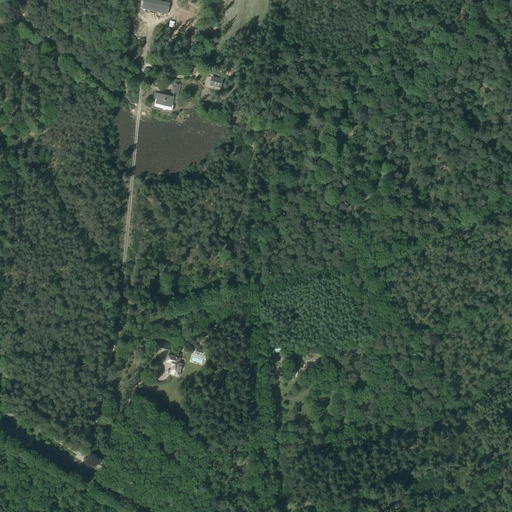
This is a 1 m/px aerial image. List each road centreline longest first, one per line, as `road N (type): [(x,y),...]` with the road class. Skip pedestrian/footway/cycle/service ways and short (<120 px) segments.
road 1 (track): [(120,326),(362,258),(511,193)]
road 2 (track): [(20,0),(15,42),(28,126),(69,212),(123,277)]
road 3 (track): [(248,290),(257,221),(288,168),(322,0)]
road 4 (track): [(36,0),(160,72),(190,77),(201,65),(209,0)]
road 5 (primary): [(151,511),(0,426)]
road 6 (unknown): [(0,387),(33,395),(84,451),(83,511)]
road 7 (track): [(416,102),(307,54)]
